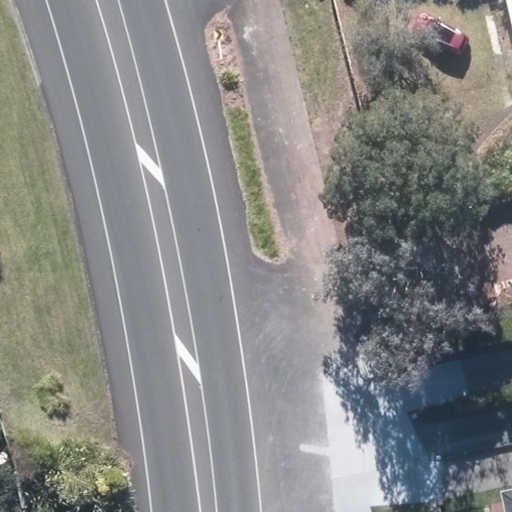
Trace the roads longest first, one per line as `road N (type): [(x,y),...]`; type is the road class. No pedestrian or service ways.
road 1 (primary): [(207,511),(195,389),(146,127),(98,0)]
road 2 (unknown): [(187,349),(323,351),(354,511)]
